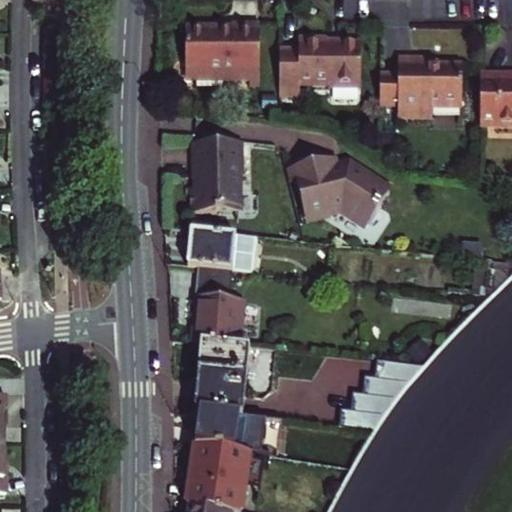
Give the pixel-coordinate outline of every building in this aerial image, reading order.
[(209,21),(186,21),(186,67),(195,67),(195,75),(195,78),(222,79),(222,74),(249,75),(259,75),(259,18),(232,18),(232,24),(209,24),(209,21)] [(361,40),(341,39),(328,39),(328,35),(300,34),(300,47),(279,47),(279,89),(300,90),(300,80),(329,80),(329,83),(361,83),(361,40)] [(462,61),(439,60),(426,60),(426,54),(398,54),(398,69),(380,69),(379,101),(398,100),(398,113),(433,113),(433,101),(462,101),(462,61)] [(511,64),(480,65),(480,111),(495,111),(494,117),(511,117),(511,64)] [(238,146),(194,147),(195,184),(200,184),(200,192),(195,192),(191,192),(192,217),(240,216),(238,146)] [(338,160),(332,162),(334,167),(340,171),(350,169),(390,195),(393,190),(351,163),(339,166),(338,160)] [(297,185),(307,225),(326,220),(329,215),(343,212),(369,228),(390,195),(350,169),(340,171),(334,167),(332,162),(294,171),(297,185)] [(294,171),(288,172),(292,187),(297,185),(294,171)] [(326,220),(307,225),(308,227),(332,221),(332,220),(342,218),(366,233),(369,228),(343,212),(329,215),(326,220)] [(199,271),(234,274),(253,276),(256,241),(238,239),(192,234),(188,269),(199,271)] [(199,271),(197,300),(199,300),(232,303),(234,274),(199,271)] [(199,300),(194,347),(203,347),(239,351),(243,304),(232,303),(199,300)] [(239,351),(203,347),(196,415),(201,415),(242,419),(244,419),(251,352),(239,351)] [(353,429),(380,432),(383,393),(405,396),(408,366),(379,363),(376,393),(357,391),(353,429)] [(197,449),(237,455),(242,419),(201,415),(197,449)] [(195,509),(212,511),(244,511),(251,457),(237,455),(197,449),(189,509),(195,509)]
